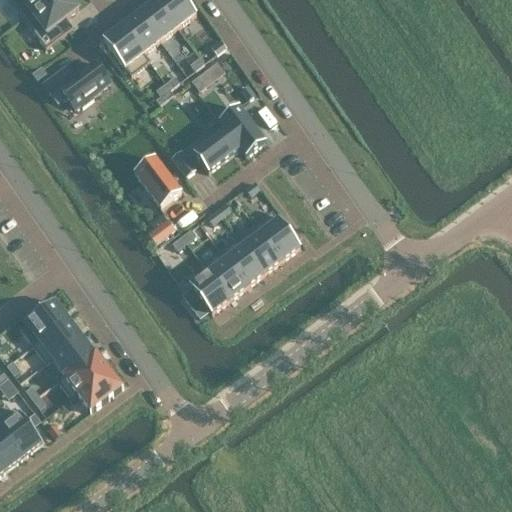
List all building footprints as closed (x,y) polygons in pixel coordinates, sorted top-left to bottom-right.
[(10,0),(28,23),(57,0),(10,0)] [(72,0),(57,0),(28,23),(50,53),(78,33),(70,23),(83,13),(72,0)] [(167,0),(161,5),(182,33),(200,19),(200,18),(199,19),(185,0),(167,0)] [(161,5),(144,18),(165,46),(182,33),(161,5)] [(144,18),(126,31),(154,67),(148,59),(165,46),(144,18)] [(126,31),(108,45),(109,46),(129,72),(129,73),(130,73),(136,81),(154,67),(126,31)] [(226,46),(216,53),(221,60),(231,52),(226,46)] [(204,62),(195,70),(200,76),(209,69),(204,62)] [(71,72),(48,89),(62,107),(70,101),(79,114),(85,110),(87,112),(98,104),(96,101),(114,87),(99,66),(78,82),(71,72)] [(46,71),(37,78),(41,85),(51,78),(46,71)] [(206,79),(196,86),(204,97),(214,89),(206,79)] [(179,81),(170,89),(175,95),(184,88),(179,81)] [(170,89),(161,96),(165,102),(175,95),(170,89)] [(252,91),(246,95),(253,105),(259,100),(252,91)] [(243,112),(224,127),(226,129),(245,154),(251,162),(270,147),(243,112)] [(212,149),(198,159),(213,178),(245,154),(226,129),(207,143),(212,149)] [(187,157),(178,165),(183,171),(192,164),(187,157)] [(159,163),(139,178),(166,214),(186,198),(159,163)] [(260,187),(250,195),(255,201),(265,194),(260,187)] [(231,209),(221,216),(226,222),(236,215),(231,209)] [(221,216),(212,223),(217,230),(226,222),(221,216)] [(277,216),(259,230),(287,266),(305,253),(304,251),(304,252),(284,225),(283,224),(277,216)] [(173,225),(154,239),(161,248),(180,234),(173,225)] [(259,230),(242,243),(269,279),(287,266),(259,230)] [(196,234),(186,241),(191,248),(201,241),(196,234)] [(186,241),(177,249),(182,255),(191,248),(186,241)] [(242,243),(224,256),(252,292),(269,279),(242,243)] [(224,256),(207,269),(235,305),(252,292),(224,256)] [(212,277),(195,291),(196,292),(216,318),(216,319),(235,305),(207,269),(206,270),(212,277)] [(60,306),(24,333),(37,351),(74,324),(60,306)] [(74,324),(37,351),(50,368),(87,341),(74,324)] [(87,341),(50,368),(51,369),(57,365),(68,380),(61,386),(62,387),(101,357),(100,356),(99,357),(98,356),(87,341)] [(101,357),(62,387),(75,404),(114,375),(101,357)] [(18,366),(11,371),(18,381),(25,376),(18,366)] [(114,375),(75,404),(76,405),(82,400),(95,417),(126,394),(128,393),(114,375)] [(8,377),(0,383),(0,385),(4,391),(13,384),(8,377)] [(37,391),(30,396),(37,405),(44,400),(37,391)] [(44,400),(37,405),(44,415),(51,410),(44,400)] [(19,412),(1,426),(29,462),(47,449),(19,412)] [(1,426),(0,427),(0,460),(11,475),(29,462),(1,426)] [(59,429),(52,434),(60,444),(66,439),(59,429)] [(0,483),(11,475),(0,460),(0,483)]
